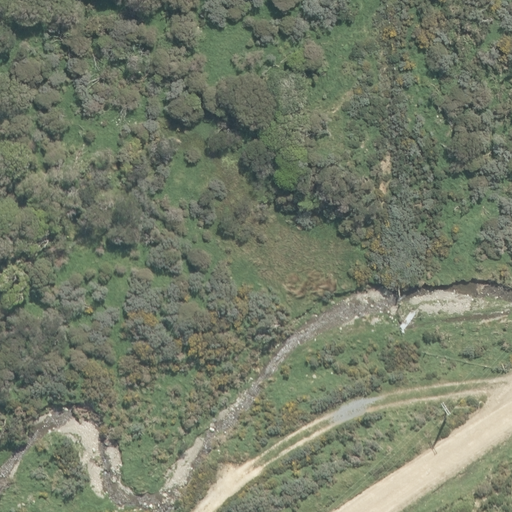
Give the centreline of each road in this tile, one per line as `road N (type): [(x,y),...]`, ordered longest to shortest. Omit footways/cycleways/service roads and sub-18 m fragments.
road 1 (track): [(453,389),(389,281),(378,71),(384,0)]
road 2 (track): [(511,386),(453,389),(301,437),(216,511)]
